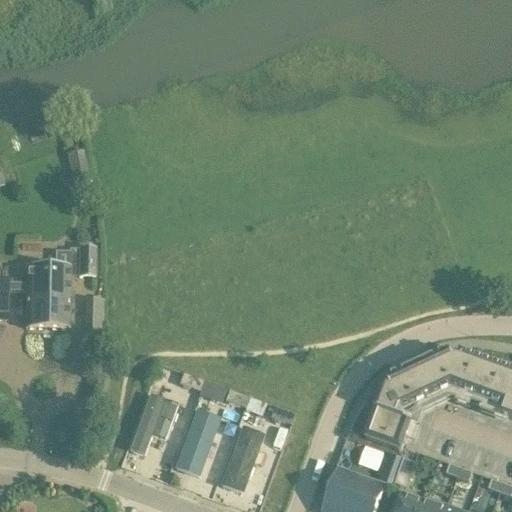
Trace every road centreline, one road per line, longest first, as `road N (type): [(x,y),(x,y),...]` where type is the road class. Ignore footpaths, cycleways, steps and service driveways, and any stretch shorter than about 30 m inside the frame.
road 1 (residential): [(298,511),(337,409),(377,354),(451,326),(511,325)]
road 2 (residential): [(192,511),(102,479),(0,459)]
